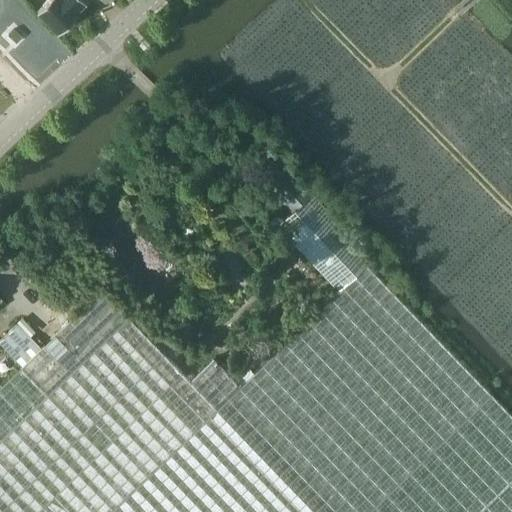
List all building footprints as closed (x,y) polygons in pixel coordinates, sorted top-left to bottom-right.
[(47,0),(37,10),(58,32),(77,14),(75,12),(85,2),(83,0),(47,0)] [(292,210),(311,192),(284,163),(264,181),(292,210)] [(331,298),(511,487),(511,414),(368,264),(374,258),(311,192),(292,210),(276,225),(339,291),(331,298)] [(0,508),(3,511),(511,511),(511,487),(331,298),(240,385),(214,357),(190,380),(101,287),(40,346),(39,344),(19,364),(20,365),(0,384),(0,508)] [(0,343),(19,364),(39,344),(17,322),(0,338),(0,343)]
